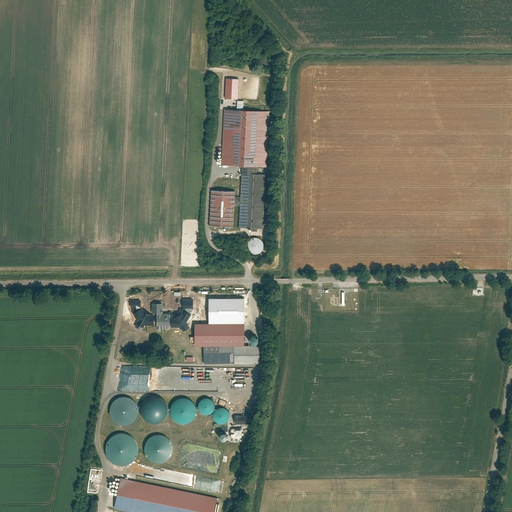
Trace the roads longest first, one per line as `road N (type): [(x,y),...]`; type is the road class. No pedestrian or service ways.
road 1 (unclassified): [(0,284),(511,277)]
road 2 (track): [(109,283),(85,421),(90,440)]
road 3 (unclassified): [(511,371),(486,511)]
